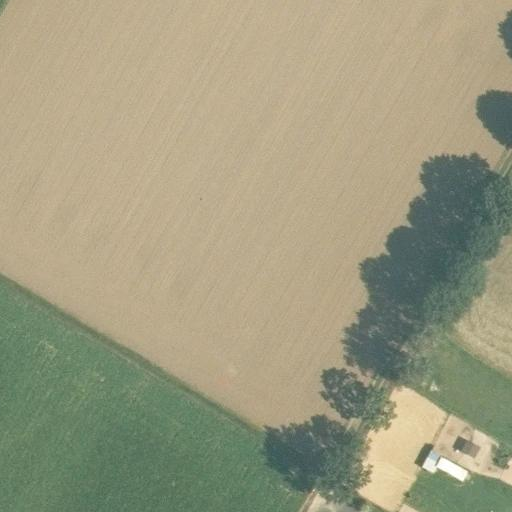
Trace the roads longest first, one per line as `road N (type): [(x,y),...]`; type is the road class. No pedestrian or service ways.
road 1 (track): [(307,511),(511,161)]
road 2 (track): [(327,477),(0,283)]
